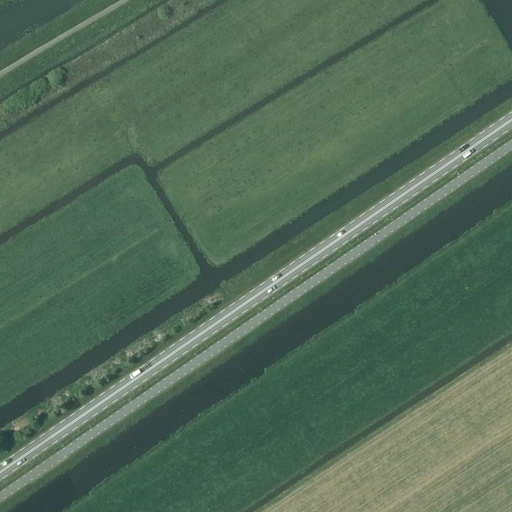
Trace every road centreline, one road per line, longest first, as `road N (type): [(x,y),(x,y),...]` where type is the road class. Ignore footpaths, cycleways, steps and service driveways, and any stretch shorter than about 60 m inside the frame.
road 1 (secondary): [(0,473),(511,120)]
road 2 (unclassified): [(0,497),(511,144)]
